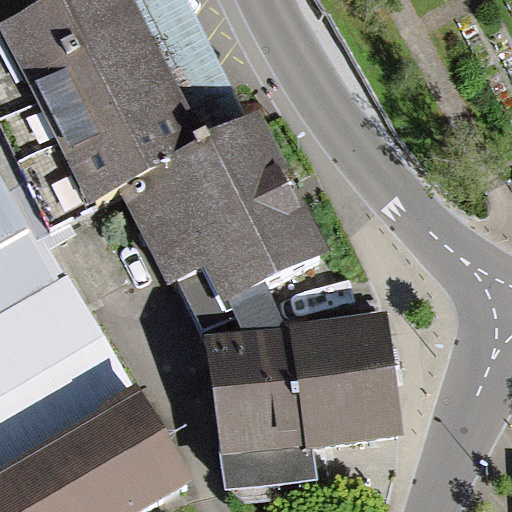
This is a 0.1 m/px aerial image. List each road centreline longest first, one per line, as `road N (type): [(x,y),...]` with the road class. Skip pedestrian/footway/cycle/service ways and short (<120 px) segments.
road 1 (tertiary): [(511,286),(423,229),(324,106),(265,0)]
road 2 (tertiary): [(431,511),(511,303)]
